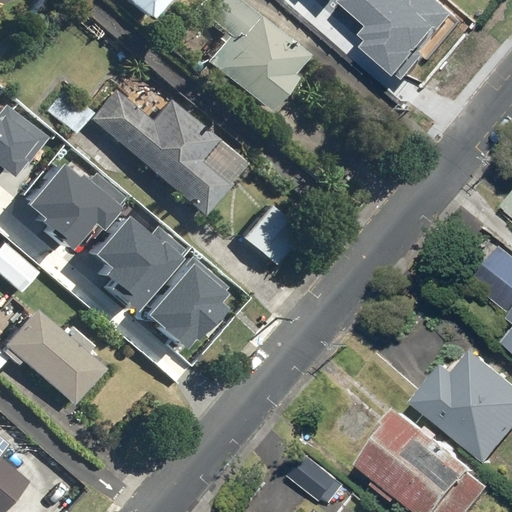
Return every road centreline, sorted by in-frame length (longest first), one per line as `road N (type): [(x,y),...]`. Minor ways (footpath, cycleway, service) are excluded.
road 1 (residential): [(511,88),(148,511)]
road 2 (unknown): [(0,395),(136,511)]
